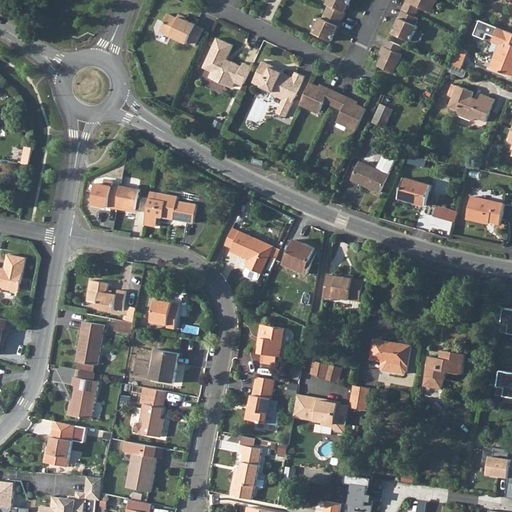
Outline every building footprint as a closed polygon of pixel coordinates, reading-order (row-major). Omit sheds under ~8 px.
[(314,33),(332,41),(338,26),(339,27),(346,12),(345,12),(350,0),(329,0),(327,4),(329,5),(323,19),(321,18),(314,33)] [(397,26),(393,33),(411,41),(418,26),(416,25),(420,18),(415,16),(420,7),(429,12),(434,2),(436,3),(437,0),(407,0),(403,11),(399,18),(400,18),(397,26)] [(188,42),(196,46),(204,29),(196,25),(180,17),(179,19),(168,14),(160,31),(187,44),(188,42)] [(511,33),(498,27),(494,36),(501,39),(499,45),(489,67),(506,74),(506,73),(511,75),(511,33)] [(492,42),(499,45),(501,39),(494,36),(492,42)] [(243,86),(252,66),(244,62),(243,66),(232,61),(230,62),(226,60),(233,45),(218,37),(204,67),(212,71),(210,76),(233,87),(235,82),(243,86)] [(382,57),(378,65),(394,73),(402,54),(400,53),(404,47),(389,40),(386,46),(384,46),(381,53),(385,55),(383,58),(382,57)] [(466,56),(457,52),(455,57),(465,61),(466,56)] [(455,57),(451,64),(462,68),(465,61),(455,57)] [(272,65),(263,61),(253,82),(262,86),(273,91),(272,94),(283,99),(282,101),(292,105),(306,76),(296,71),(294,77),(283,72),(271,67),(272,65)] [(462,68),(451,64),(448,71),(464,78),(467,70),(462,68)] [(322,88),(311,82),(300,104),(310,109),(311,106),(320,111),(325,101),(343,110),(339,119),(348,124),(347,126),(356,130),(367,108),(355,103),(356,101),(323,85),(322,88)] [(475,92),(457,85),(456,89),(451,87),(447,95),(453,97),(449,106),(458,110),(460,115),(472,120),(477,118),(486,122),(495,99),(482,93),(479,100),(476,101),(471,100),(472,97),(475,92)] [(292,105),(282,101),(277,112),(286,117),(292,105)] [(393,109),(381,104),(373,122),(385,127),(393,109)] [(32,152),(25,151),(22,163),(29,165),(32,152)] [(353,179),(382,192),(397,159),(385,154),(378,169),(361,162),(353,179)] [(463,180),(465,170),(456,168),(453,178),(463,180)] [(427,205),(433,185),(405,177),(399,198),(427,205)] [(137,208),(140,189),(122,185),(122,187),(113,185),(109,207),(119,208),(119,205),(137,208)] [(179,196),(151,191),(146,223),(157,226),(159,216),(194,222),(198,204),(178,201),(179,196)] [(501,224),(505,204),(472,196),(467,218),(487,223),(488,221),(491,221),(501,224)] [(233,228),(226,244),(233,247),(240,231),(233,228)] [(274,246),(240,231),(233,247),(232,250),(251,259),(247,267),(248,267),(261,273),(262,273),(269,256),(274,246)] [(310,262),(316,248),(295,239),(285,264),(308,274),(312,263),(310,262)] [(276,259),(281,249),(274,246),(269,256),(276,259)] [(19,289),(26,258),(8,254),(5,270),(2,269),(1,267),(0,267),(0,285),(1,287),(17,291),(19,289)] [(261,273),(248,267),(245,273),(246,275),(256,280),(259,279),(261,273)] [(328,275),(324,297),(334,299),(334,296),(361,301),(365,280),(354,278),(346,276),(337,275),(337,276),(328,275)] [(110,283),(92,280),(88,300),(98,302),(97,307),(116,310),(116,309),(124,310),(127,291),(119,289),(118,294),(108,292),(110,283)] [(181,303),(156,299),(152,321),(169,324),(168,327),(176,328),(181,303)] [(124,320),(135,322),(138,307),(130,306),(128,315),(125,315),(124,320)] [(511,308),(506,307),(501,331),(511,333),(511,308)] [(133,333),(133,328),(135,322),(124,320),(117,319),(115,329),(133,333)] [(98,365),(105,324),(84,320),(77,361),(79,361),(96,364),(98,365)] [(285,328),(264,324),(261,345),(260,353),(263,353),(261,362),(276,364),(277,356),(281,356),(285,328)] [(412,345),(375,339),(371,359),(382,361),(381,367),(383,370),(405,373),(408,371),(412,345)] [(175,382),(180,353),(157,349),(152,378),(175,382)] [(449,351),(442,350),(440,358),(447,359),(449,351)] [(447,359),(440,358),(429,356),(424,385),(443,389),(446,371),(462,374),(466,354),(449,351),(447,359)] [(96,364),(79,361),(77,369),(81,370),(95,373),(96,364)] [(339,383),(342,370),(313,362),(311,374),(327,380),(328,379),(339,383)] [(302,368),(294,367),(292,378),(300,379),(302,368)] [(79,377),(95,380),(96,373),(95,373),(81,370),(79,377)] [(511,371),(501,370),(497,394),(511,396),(511,371)] [(79,377),(74,376),(73,385),(76,385),(73,400),(73,401),(75,401),(72,416),(92,420),(100,381),(95,380),(79,377)] [(276,379),(257,376),(254,394),(253,394),(251,404),(253,404),(252,409),(248,408),(246,419),(266,423),(267,422),(278,425),(280,414),(278,410),(280,399),(272,398),(276,379)] [(370,387),(354,385),(350,407),(366,410),(370,387)] [(145,387),(143,394),(166,398),(167,391),(145,387)] [(409,402),(410,393),(404,392),(402,400),(409,402)] [(166,398),(143,394),(142,403),(145,403),(141,423),(137,422),(135,431),(161,436),(165,418),(162,418),(160,417),(161,415),(162,415),(166,398)] [(309,404),(310,396),(297,394),(296,402),(309,404)] [(309,404),(296,402),(294,416),(323,421),(322,424),(335,426),(334,429),(336,431),(346,433),(350,405),(341,404),(325,401),(324,398),(310,396),(309,404)] [(75,432),(54,428),(50,446),(49,453),(47,452),(45,462),(68,466),(75,432)] [(256,438),(244,436),(243,444),(254,446),(256,438)] [(267,447),(268,439),(259,438),(258,446),(267,447)] [(134,453),(128,487),(151,491),(158,457),(156,456),(158,446),(127,440),(125,451),(134,453)] [(241,471),(236,470),(231,495),(253,500),(256,486),(257,487),(261,465),(260,464),(263,448),(254,446),(243,444),(241,453),(245,453),(242,468),(241,471)] [(511,450),(496,447),(494,456),(491,455),(488,474),(509,477),(511,477),(511,481),(511,483),(511,482),(511,466),(511,460),(511,458),(509,458),(511,450)] [(266,487),(268,475),(262,473),(260,485),(266,487)] [(347,473),(346,482),(354,484),(350,510),(351,511),(371,511),(374,500),(372,500),(373,495),(368,494),(369,486),(383,488),(384,479),(347,473)] [(418,477),(403,474),(402,481),(417,483),(418,477)] [(87,492),(87,497),(97,498),(101,499),(104,477),(89,475),(87,492)] [(87,497),(87,492),(77,491),(77,496),(77,499),(53,496),(52,506),(41,505),(40,511),(38,511),(95,511),(97,498),(87,497)] [(319,511),(325,511),(327,501),(321,500),(319,511)] [(342,511),(344,503),(329,500),(326,511),(342,511)]
